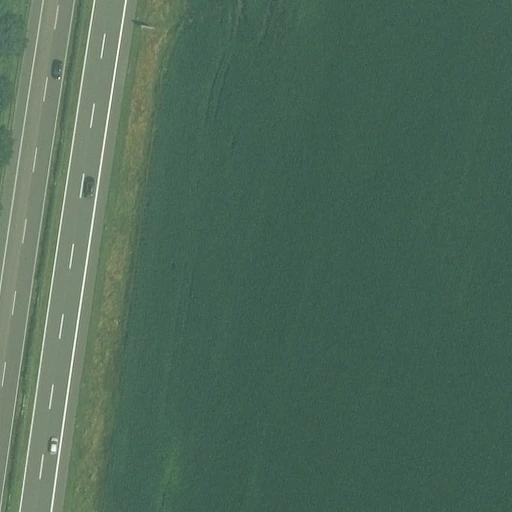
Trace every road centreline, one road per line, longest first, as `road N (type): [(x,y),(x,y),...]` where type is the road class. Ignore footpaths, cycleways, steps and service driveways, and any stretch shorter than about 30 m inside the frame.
road 1 (motorway): [(45,511),(119,0)]
road 2 (motorway): [(47,0),(0,320)]
